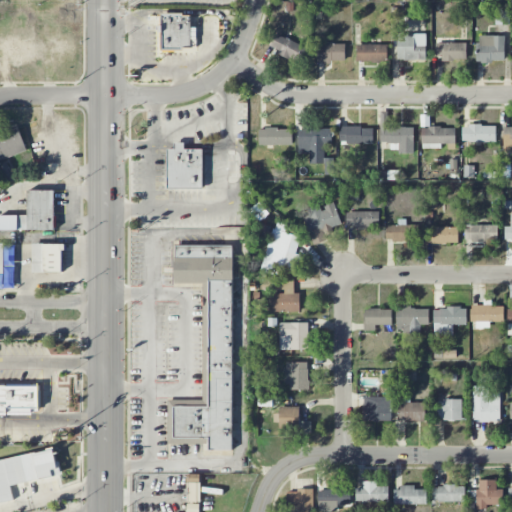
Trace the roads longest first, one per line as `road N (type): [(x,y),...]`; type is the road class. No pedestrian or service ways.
road 1 (secondary): [(105,511),(106,0)]
road 2 (residential): [(511,95),(297,96),(269,88),(233,61)]
road 3 (residential): [(511,455),(311,457),(277,475),(258,511)]
road 4 (residential): [(105,303),(0,303),(32,326),(105,326)]
road 5 (residential): [(258,0),(233,61),(208,85),(172,97),(106,94)]
road 6 (residential): [(343,275),(343,455)]
road 7 (residential): [(511,274),(343,275)]
